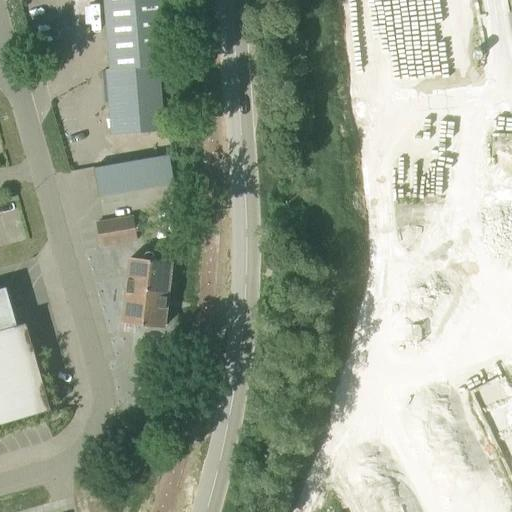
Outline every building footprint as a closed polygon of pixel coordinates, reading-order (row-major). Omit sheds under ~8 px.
[(171,65),(165,0),(104,0),(110,69),(106,70),(112,135),(164,130),(159,66),(171,65)] [(502,23),(483,21),(484,7),(481,7),(476,58),(504,61),(506,36),(488,34),(488,30),(501,31),(502,23)] [(169,154),(93,168),(98,197),(174,183),(169,154)] [(133,216),(117,219),(97,223),(101,246),(137,240),(133,216)] [(128,258),(123,322),(125,322),(125,327),(134,328),(135,323),(165,327),(173,262),(128,258)] [(18,326),(7,287),(0,289),(0,422),(51,408),(27,323),(18,326)]
